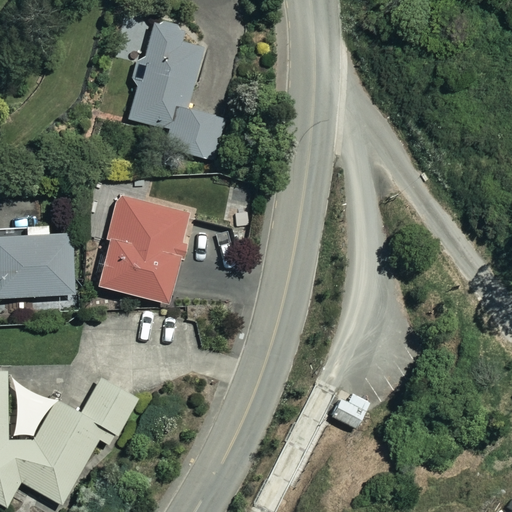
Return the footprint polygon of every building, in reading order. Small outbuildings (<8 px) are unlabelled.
[(206,37),(153,23),(127,120),(170,131),(165,147),(214,160),(225,120),(187,110),(206,37)] [(187,214),(115,198),(95,289),(167,305),(187,214)] [(23,227),(24,236),(0,237),(0,299),(58,295),(59,313),(78,312),(72,233),(48,234),(47,225),(23,227)] [(0,371),(0,504),(6,508),(19,483),(62,506),(98,439),(112,447),(137,400),(99,380),(81,416),(54,402),(34,441),(7,441),(6,371),(0,371)] [(369,404),(345,391),(331,417),(356,430),(369,404)]
